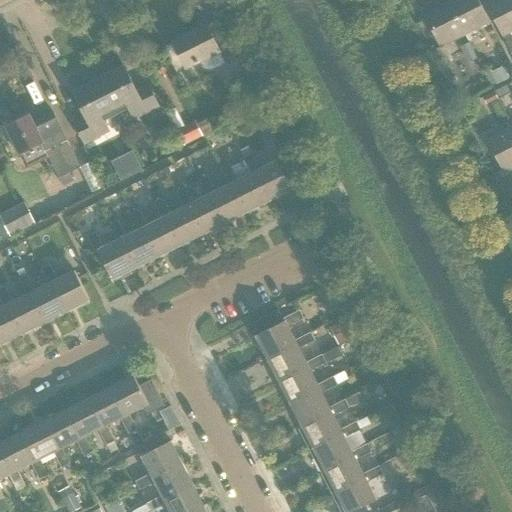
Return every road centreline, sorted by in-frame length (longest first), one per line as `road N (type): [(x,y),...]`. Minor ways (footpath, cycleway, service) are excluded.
road 1 (residential): [(259,511),(164,323)]
road 2 (residential): [(0,402),(164,323)]
road 3 (residential): [(164,323),(320,245)]
